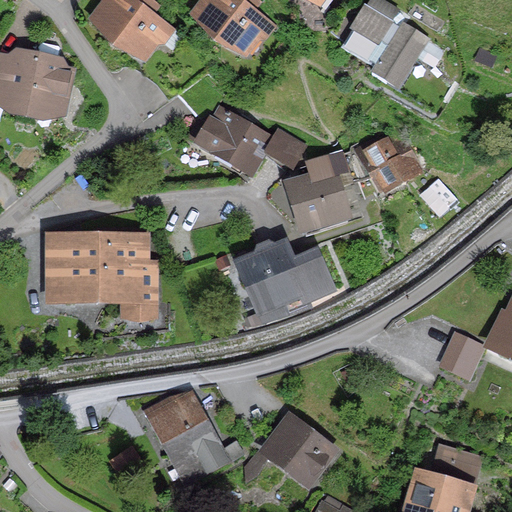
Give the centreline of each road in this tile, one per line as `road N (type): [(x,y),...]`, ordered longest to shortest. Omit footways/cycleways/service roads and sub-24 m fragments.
road 1 (residential): [(2,412),(258,366),(341,339),(406,303),(511,223)]
road 2 (residential): [(48,0),(118,94),(120,112),(113,129),(0,225)]
road 3 (residential): [(73,511),(29,472),(2,412)]
